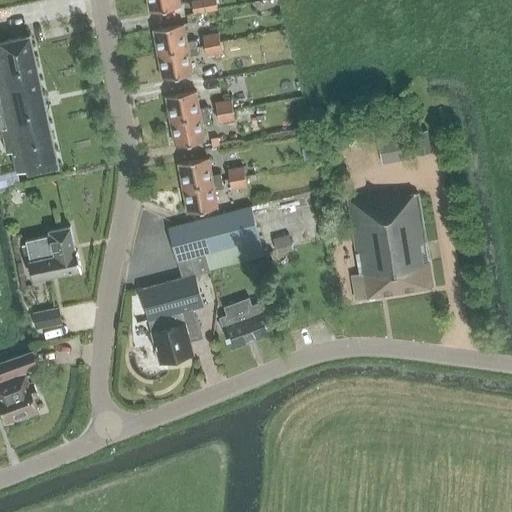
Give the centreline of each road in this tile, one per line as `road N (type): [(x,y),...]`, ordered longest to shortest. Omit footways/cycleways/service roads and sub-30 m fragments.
road 1 (tertiary): [(113,433),(98,383),(128,164),(98,0)]
road 2 (tertiary): [(511,364),(340,346),(113,433)]
road 3 (track): [(435,171),(440,128),(416,95),(408,57)]
road 4 (tertiary): [(0,478),(113,433)]
